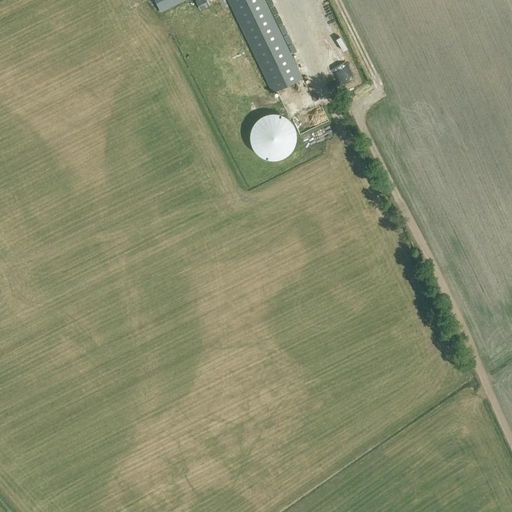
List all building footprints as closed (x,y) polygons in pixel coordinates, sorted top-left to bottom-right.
[(155,0),(161,11),(183,0),(155,0)] [(206,0),(195,0),(200,10),(209,6),(206,0)] [(263,0),(228,0),(273,92),(302,79),(263,0)] [(319,23),(330,18),(328,13),(317,18),(319,23)] [(261,116),(256,119),(253,124),(250,130),(249,136),(250,140),(251,144),(254,149),(257,154),(262,157),(267,159),(273,160),(278,159),(284,157),(288,154),(292,149),(295,144),(296,140),(296,136),(296,130),(293,124),(289,119),(285,116),(279,113),(273,113),(267,113),(261,116)]
